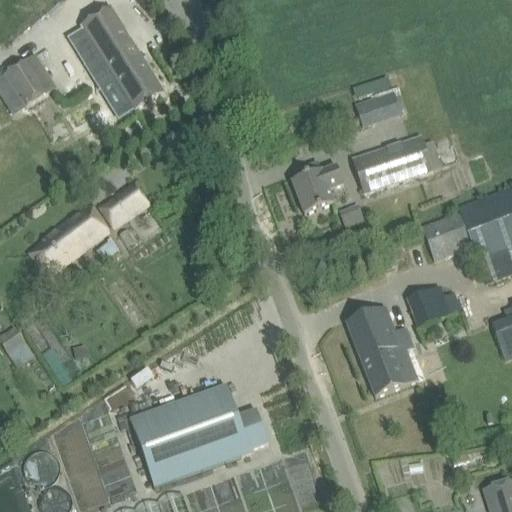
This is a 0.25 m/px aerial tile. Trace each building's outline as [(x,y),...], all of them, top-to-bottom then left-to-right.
[(64,37),(95,87),(97,86),(119,123),(164,95),(110,9),(64,37)] [(4,77),(26,111),(57,90),(36,57),(4,77)] [(393,78),(352,91),(365,128),(405,115),(393,78)] [(433,176),(421,139),(351,162),(364,199),(433,176)] [(299,172),(302,181),(292,184),(305,217),(338,205),(334,193),(345,188),(337,169),(322,174),(318,165),(299,172)] [(101,212),(114,230),(149,206),(135,187),(101,212)] [(472,249),(486,285),(511,275),(511,190),(458,211),(460,216),(422,231),(434,263),(472,249)] [(358,205),(338,212),(344,229),(364,221),(358,205)] [(29,251),(46,274),(107,235),(91,210),(77,218),(79,220),(71,226),(69,222),(29,251)] [(96,253),(105,265),(119,254),(110,242),(96,253)] [(374,251),(383,275),(398,269),(389,246),(374,251)] [(451,318),(443,299),(440,289),(408,302),(419,331),(451,318)] [(346,325),(376,401),(417,385),(406,356),(415,353),(406,330),(395,334),(386,310),(346,325)] [(511,321),(493,328),(506,362),(511,359),(511,321)] [(0,340),(0,344),(19,371),(35,360),(15,330),(0,340)] [(85,348),(73,350),(75,361),(87,358),(85,348)] [(130,424),(154,492),(251,457),(250,453),(269,446),(257,413),(238,419),(227,389),(130,424)] [(451,458),(455,469),(470,463),(467,453),(451,458)] [(511,511),(511,502),(488,510),(488,511),(511,511)]
